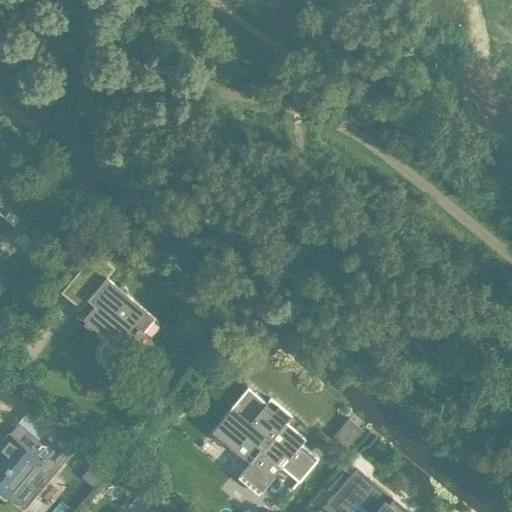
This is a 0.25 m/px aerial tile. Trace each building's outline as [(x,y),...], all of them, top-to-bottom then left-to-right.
[(0,288),(4,284),(6,286),(10,281),(8,280),(18,268),(0,252),(0,242),(14,226),(0,213),(0,288)] [(155,317),(107,276),(114,268),(94,251),(60,292),(80,308),(82,306),(88,311),(83,317),(107,338),(101,346),(100,347),(100,349),(100,350),(100,352),(100,353),(100,355),(101,356),(102,357),(103,358),(104,359),(105,360),(106,360),(108,360),(111,360),(112,360),(114,359),(115,358),(122,350),(137,333),(139,334),(141,332),(143,333),(144,333),(145,334),(147,334),(150,334),(152,333),(154,332),(156,330),(156,329),(157,328),(157,327),(157,326),(158,324),(158,323),(157,322),(157,321),(157,320),(156,319),(155,318),(155,317)] [(247,387),(230,408),(235,412),(219,431),(244,452),(237,461),(245,467),(237,477),(258,494),(281,466),(298,481),(318,457),(300,443),(305,438),(285,422),(291,415),(270,398),(266,403),(247,387)] [(333,435),(348,448),(363,431),(349,418),(333,435)] [(0,488),(24,509),(65,461),(76,448),(50,426),(39,440),(19,422),(0,444),(0,488)] [(342,483),(322,506),(329,511),(410,511),(356,466),(342,483)] [(135,495),(128,504),(138,511),(152,511),(155,509),(135,495)]
